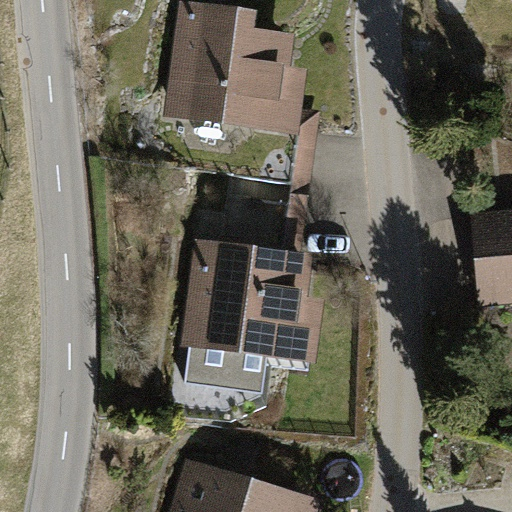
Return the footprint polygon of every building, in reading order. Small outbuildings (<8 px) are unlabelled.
[(255,14),(179,4),(162,119),(219,128),(301,140),(312,65),(291,62),(295,34),(254,28),(255,14)] [(301,140),(219,128),(213,175),(294,186),(301,140)] [(227,199),(221,245),(304,257),(311,210),(227,199)] [(511,206),(479,209),(487,317),(511,315),(511,206)] [(221,245),(202,243),(185,383),(266,393),(270,358),(319,364),(327,300),(308,298),(313,257),(304,257),(221,245)] [(318,511),(322,501),(181,459),(165,511),(318,511)]
